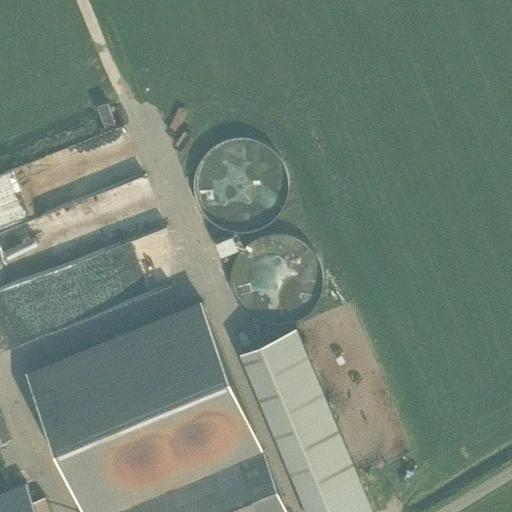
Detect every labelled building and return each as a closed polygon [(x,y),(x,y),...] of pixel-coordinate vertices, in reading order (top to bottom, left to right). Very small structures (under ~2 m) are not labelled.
[(281,156),(279,152),(272,156),(264,157),(263,151),(255,155),(240,157),(239,158),(198,163),(200,173),(191,177),(192,184),(202,203),(202,202),(217,229),(239,226),(214,239),(224,257),(237,250),(248,249),(246,233),(289,210),(281,156)] [(288,511),(203,299),(28,368),(85,507),(86,511),(288,511)] [(371,511),(373,511),(300,337),(296,327),(240,350),(308,511),(371,511)] [(0,441),(11,438),(0,411),(0,441)] [(10,440),(0,443),(0,449),(9,471),(21,466),(10,440)] [(33,500),(25,482),(0,491),(0,511),(50,511),(44,495),(33,500)]
